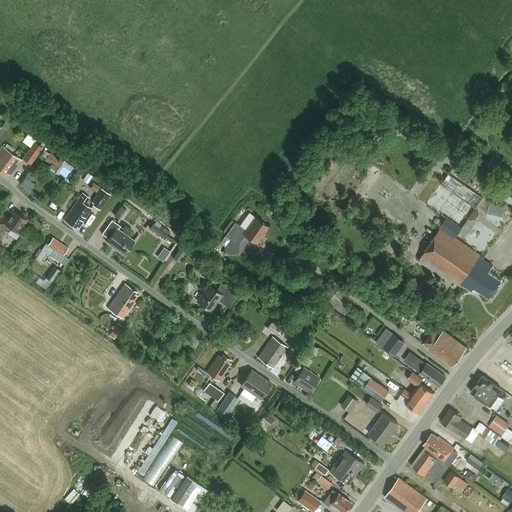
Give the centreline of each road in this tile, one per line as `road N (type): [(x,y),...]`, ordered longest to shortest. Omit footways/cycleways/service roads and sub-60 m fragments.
road 1 (residential): [(395,464),(0,179)]
road 2 (residential): [(459,378),(313,266),(245,249)]
